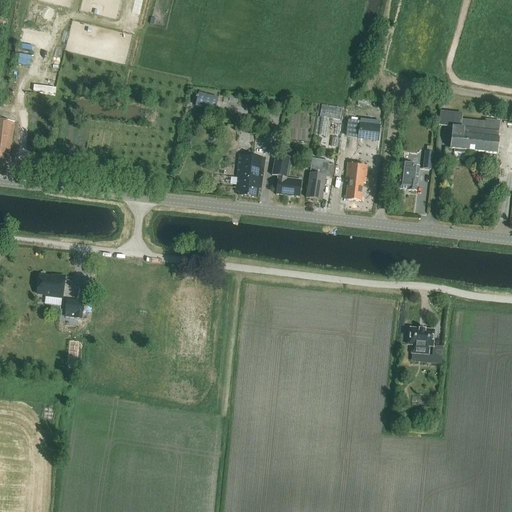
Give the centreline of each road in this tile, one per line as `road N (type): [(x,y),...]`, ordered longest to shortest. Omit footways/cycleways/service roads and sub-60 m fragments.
road 1 (unclassified): [(511,300),(134,253)]
road 2 (tertiary): [(511,239),(140,197)]
road 3 (tertiary): [(140,197),(0,181)]
road 4 (unclassified): [(134,253),(0,237)]
